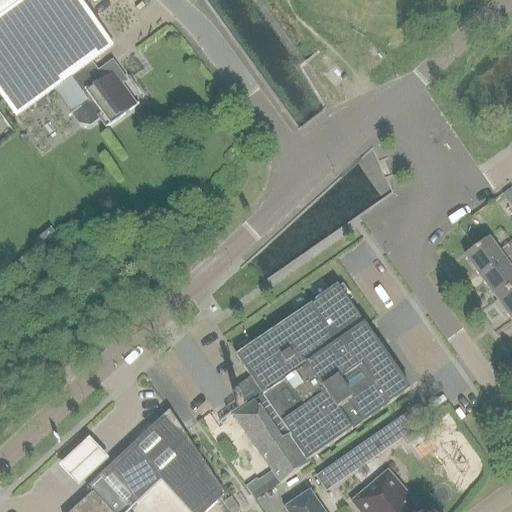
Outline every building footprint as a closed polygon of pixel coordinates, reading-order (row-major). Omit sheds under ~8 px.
[(80,83),(72,72),(89,59),(102,50),(94,31),(100,27),(80,0),(0,0),(0,97),(13,115),(66,76),(74,87),(80,83)] [(98,119),(106,129),(139,105),(138,104),(136,106),(121,85),(126,82),(112,64),(99,73),(89,59),(72,72),(80,83),(74,87),(86,103),(70,115),(70,116),(72,115),(79,124),(90,125),(98,119)] [(466,257),(481,279),(511,256),(511,242),(498,252),(489,240),(466,257)] [(511,256),(481,279),(497,301),(511,289),(511,271),(511,270),(511,256)] [(282,484),(310,464),(308,460),(408,390),(336,287),(236,357),(250,376),(246,379),(242,405),(244,408),(234,415),(282,484)] [(511,289),(497,301),(511,321),(511,289)] [(316,478),(325,491),(427,420),(418,407),(316,478)] [(187,511),(209,511),(225,497),(170,413),(86,490),(91,495),(72,511),(130,511),(161,483),(187,511)] [(401,439),(406,447),(422,435),(417,428),(401,439)] [(88,439),(58,468),(78,489),(108,460),(88,439)] [(385,473),(351,502),(358,511),(414,511),(402,497),(405,494),(394,480),(392,481),(385,473)] [(257,480),(245,487),(251,495),(262,488),(258,481),(257,480)] [(324,511),(311,492),(284,510),(285,511),(324,511)] [(231,498),(223,504),(228,511),(239,511),(240,511),(231,498)]
